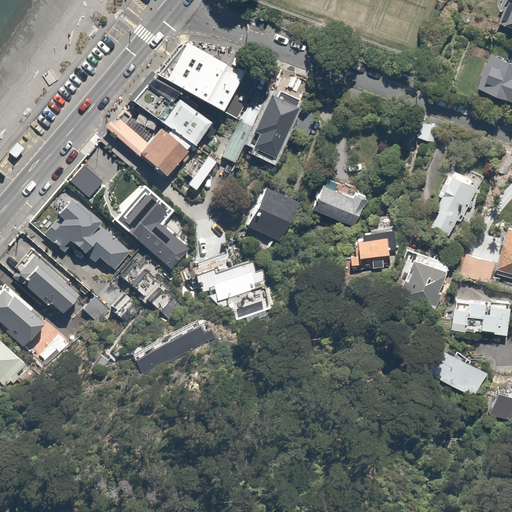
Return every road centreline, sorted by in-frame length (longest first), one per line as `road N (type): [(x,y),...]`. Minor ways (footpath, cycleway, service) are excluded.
road 1 (residential): [(177,6),(511,136)]
road 2 (secondary): [(177,6),(0,215)]
